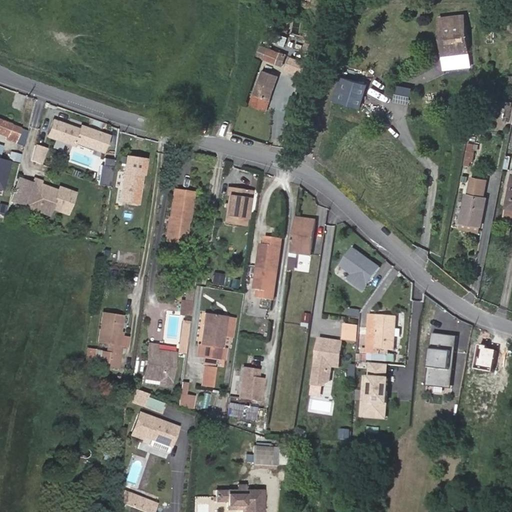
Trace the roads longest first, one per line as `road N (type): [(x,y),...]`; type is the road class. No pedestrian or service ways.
road 1 (residential): [(511,326),(472,309),(311,180),(0,73)]
road 2 (track): [(294,172),(349,18),(374,0)]
road 3 (track): [(347,0),(286,168)]
road 4 (unknown): [(221,147),(200,324)]
road 5 (unknown): [(172,133),(150,292)]
